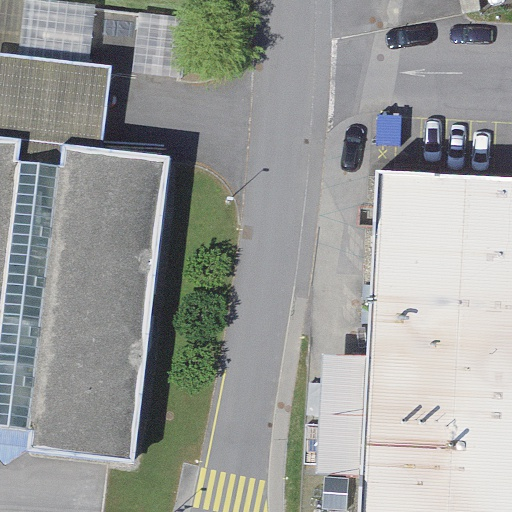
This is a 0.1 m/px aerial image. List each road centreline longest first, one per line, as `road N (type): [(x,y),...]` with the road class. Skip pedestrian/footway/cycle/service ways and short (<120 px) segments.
road 1 (residential): [(237,511),(286,113),(286,0)]
road 2 (unknown): [(322,87),(511,94)]
